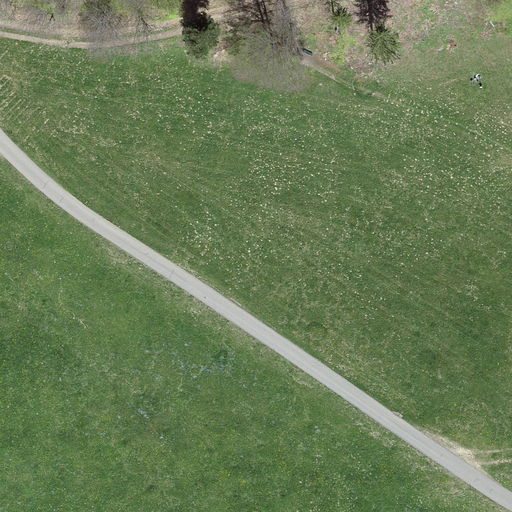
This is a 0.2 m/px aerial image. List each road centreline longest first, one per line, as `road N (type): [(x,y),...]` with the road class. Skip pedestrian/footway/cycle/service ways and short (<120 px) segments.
road 1 (unclassified): [(0,138),(65,201),(511,501)]
road 2 (track): [(0,28),(116,38),(222,19)]
